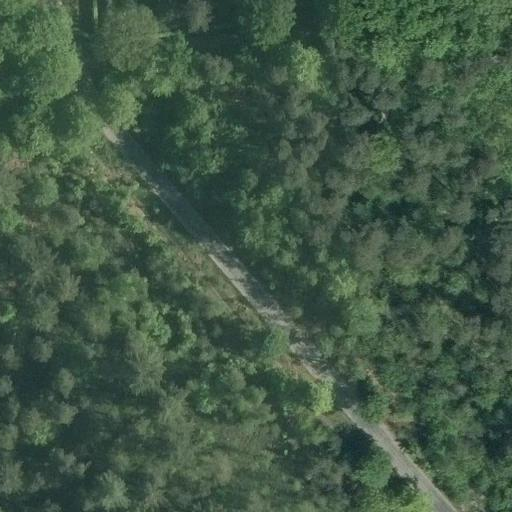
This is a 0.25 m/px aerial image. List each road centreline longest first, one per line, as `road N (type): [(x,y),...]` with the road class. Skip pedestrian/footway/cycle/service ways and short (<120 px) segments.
road 1 (tertiary): [(443,511),(107,120),(69,64),(52,0)]
road 2 (track): [(511,9),(69,64)]
